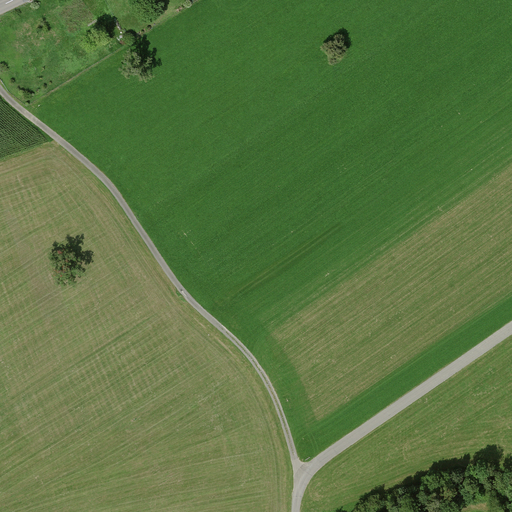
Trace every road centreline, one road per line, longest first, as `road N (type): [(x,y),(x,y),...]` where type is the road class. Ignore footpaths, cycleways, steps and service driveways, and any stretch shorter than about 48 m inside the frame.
road 1 (track): [(300,483),(258,368),(183,292),(98,173),(0,88)]
road 2 (unclassified): [(511,328),(325,457),(300,483)]
